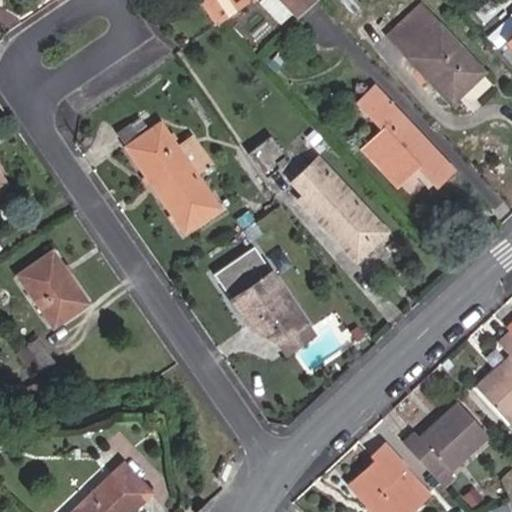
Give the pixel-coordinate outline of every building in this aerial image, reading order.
[(216,23),(246,2),(243,0),(203,0),(201,2),(216,23)] [(263,0),(283,20),(291,12),(279,0),(263,0)] [(297,18),(314,0),(279,0),(291,12),(297,18)] [(450,103),(483,72),(420,5),(391,31),(411,53),(406,57),(450,103)] [(435,189),(454,170),(373,84),(353,102),(379,130),(357,149),(395,188),(416,169),(435,189)] [(218,208),(196,177),(176,148),(158,121),(146,130),(137,117),(115,132),(183,232),(218,208)] [(274,163),(284,156),(269,135),(246,152),(264,178),(277,168),(274,163)] [(196,177),(211,166),(191,137),(176,148),(196,177)] [(355,261),(385,232),(316,159),(293,185),(303,196),(298,201),(355,261)] [(241,231),(254,222),(246,209),(233,219),(241,231)] [(303,321),(253,247),(213,274),(248,325),(261,316),(276,339),(303,321)] [(52,327),(86,303),(50,251),(16,275),(52,327)] [(314,337),(303,321),(276,339),(287,355),(314,337)] [(351,331),(345,321),(337,326),(343,336),(351,331)] [(474,387),(508,424),(511,420),(511,336),(508,332),(497,342),(510,355),(474,387)] [(14,355),(32,378),(53,361),(36,338),(14,355)] [(447,473),(487,436),(454,400),(417,435),(413,431),(401,442),(443,488),(453,479),(447,473)] [(371,511),(409,511),(430,494),(385,443),(371,455),(375,460),(347,485),(371,511)] [(69,511),(131,511),(151,493),(122,462),(69,511)] [(216,488),(224,490),(233,464),(224,462),(216,488)] [(491,501),(501,495),(491,481),(481,488),(477,482),(461,495),(472,511),(489,499),(491,501)]
